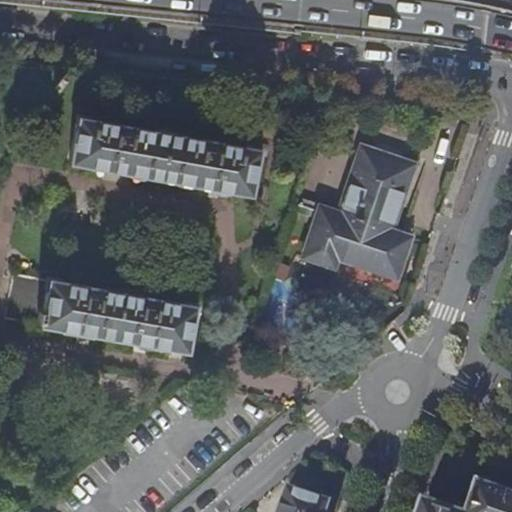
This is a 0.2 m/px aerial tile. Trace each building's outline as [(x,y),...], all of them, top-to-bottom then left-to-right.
[(69,161),(248,194),(257,150),(77,117),(69,161)] [(337,257),(396,277),(410,237),(391,230),(413,164),(362,146),(339,213),(320,206),(303,256),(334,267),(337,257)] [(5,318),(39,325),(40,324),(185,350),(193,306),(48,280),(48,279),(13,273),(5,318)] [(466,511),(426,498),(421,511),(511,511),(511,491),(482,481),(471,511),(466,511)] [(326,511),(331,499),(289,485),(279,511),(326,511)]
